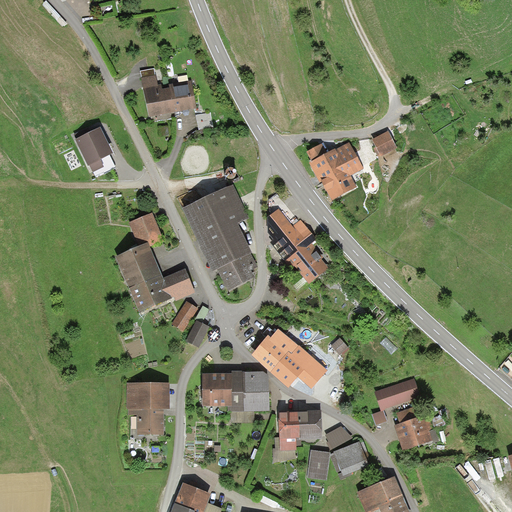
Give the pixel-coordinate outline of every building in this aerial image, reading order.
[(155,68),(140,71),(149,117),(164,114),(193,108),(197,107),(192,82),(171,86),(172,89),(162,91),(161,85),(158,85),(155,68)] [(211,112),(196,115),(199,130),(213,127),(211,112)] [(76,141),(88,167),(90,166),(93,172),(104,167),(100,160),(114,154),(101,128),(89,134),(76,141)] [(389,131),(372,140),(375,147),(373,148),(379,158),(398,147),(389,131)] [(313,161),(310,163),(322,185),(332,202),(357,187),(351,176),(365,168),(349,141),(327,153),(313,161)] [(308,152),(313,161),(327,153),(322,144),(308,152)] [(234,185),(183,209),(213,273),(218,270),(251,254),(253,254),(238,223),(249,217),(234,185)] [(268,218),(268,233),(273,240),(270,243),(292,270),(295,267),(297,270),(309,285),(329,268),(321,259),(324,257),(313,244),(316,241),(300,220),(294,225),(281,208),(268,218)] [(139,247),(149,243),(150,246),(163,241),(152,214),(129,223),(139,247)] [(139,247),(115,257),(140,313),(173,299),(164,278),(150,246),(149,243),(139,247)] [(257,267),(251,254),(218,270),(229,291),(254,279),(250,270),(257,267)] [(185,269),(164,278),(173,299),(174,302),(196,293),(185,269)] [(309,285),(297,270),(278,286),(295,307),(313,293),(307,286),(309,285)] [(187,302),(173,324),(183,331),(198,309),(187,302)] [(197,322),(187,341),(199,347),(209,328),(197,322)] [(269,336),(252,355),(290,388),(307,368),(297,360),(304,352),(279,330),(272,339),(269,336)] [(341,338),(332,346),(340,355),(349,347),(341,338)] [(332,356),(324,363),(329,371),(338,364),(332,356)] [(231,375),(232,406),(228,407),(229,412),(270,411),(269,389),(268,376),(264,373),(242,373),(242,372),(231,372),(231,375)] [(231,375),(203,375),(203,393),(203,407),(228,407),(232,406),(231,375)] [(411,379),(374,392),(381,412),(384,411),(418,399),(411,379)] [(170,409),(170,384),(128,384),(128,407),(130,407),(130,416),(138,415),(138,435),(164,435),(163,412),(163,409),(170,409)] [(396,414),(400,424),(418,418),(414,407),(396,414)] [(273,448),(274,463),(296,459),(296,451),(298,451),(297,441),(323,440),(322,411),(314,412),(293,413),(279,413),(279,419),(277,419),(278,437),(275,437),(276,448),(273,448)] [(381,412),(373,415),(377,427),(388,423),(384,411),(381,412)] [(400,424),(395,426),(404,452),(432,442),(433,444),(440,442),(431,414),(418,418),(400,424)] [(343,426),(326,435),(333,449),(354,438),(343,426)] [(360,442),(334,452),(335,455),(330,457),(337,473),(341,471),(344,477),(370,466),(360,442)] [(312,450),(308,477),(327,480),(331,453),(312,450)] [(395,478),(358,493),(365,511),(374,511),(380,510),(379,508),(404,497),(395,478)] [(183,484),(175,504),(196,511),(195,511),(204,511),(208,503),(211,495),(183,484)] [(410,511),(404,497),(379,508),(380,510),(380,511),(410,511)] [(221,511),(223,509),(208,503),(204,511),(221,511)]
